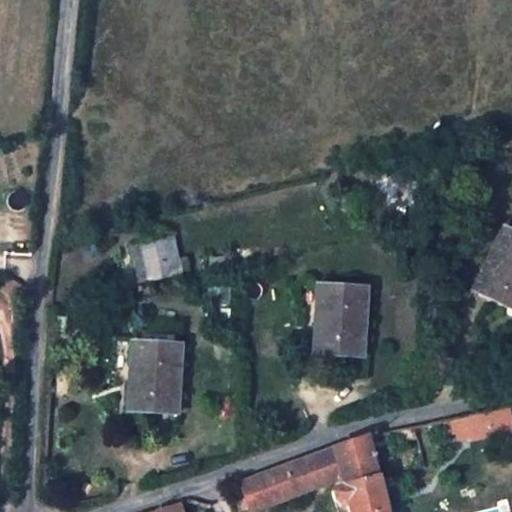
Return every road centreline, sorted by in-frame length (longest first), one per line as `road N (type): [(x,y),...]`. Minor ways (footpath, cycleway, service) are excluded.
road 1 (unclassified): [(24,511),(64,0)]
road 2 (unclassified): [(98,511),(290,445),(511,390)]
